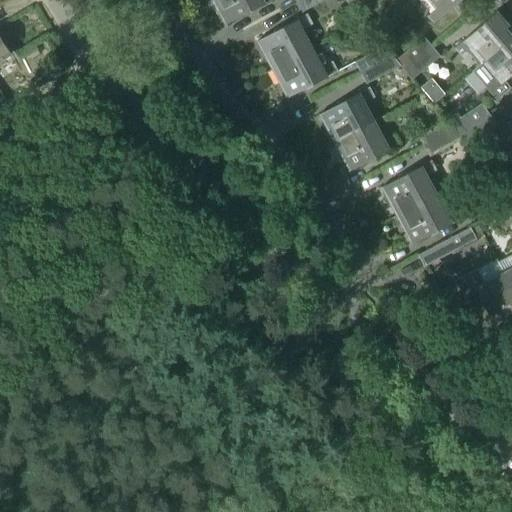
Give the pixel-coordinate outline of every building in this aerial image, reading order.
[(211,0),(224,24),(259,6),(260,7),(272,0),(211,0)] [(302,12),(324,0),(298,0),(296,1),(302,12)] [(353,10),(364,0),(346,0),(345,1),(353,10)] [(433,24),(460,0),(427,0),(436,9),(426,17),(433,24)] [(481,63),(511,36),(511,28),(498,11),(453,49),(459,56),(468,48),(481,63)] [(271,70),(311,48),(301,30),(312,24),(307,14),(292,22),(293,23),(257,42),(271,70)] [(491,93),(511,74),(511,36),(481,63),(494,78),(485,86),(491,93)] [(403,70),(431,47),(423,37),(396,61),(400,66),(403,70)] [(0,61),(10,55),(0,38),(0,61)] [(361,73),(392,56),(384,47),(355,62),(361,73)] [(411,79),(439,56),(431,47),(403,70),(411,79)] [(321,67),(311,48),(271,70),(286,98),(321,79),(322,80),(338,72),(332,61),(321,67)] [(366,84),(400,66),(396,61),(392,56),(361,73),(366,84)] [(333,143),(374,121),(364,103),(375,97),(369,87),(354,96),(319,116),(333,143)] [(457,113),(448,119),(452,126),(455,129),(460,135),(489,114),(482,104),(461,118),(457,113)] [(466,145),(496,124),(489,114),(460,135),(463,139),(466,145)] [(424,146),(455,129),(452,126),(448,119),(418,135),(424,146)] [(384,140),(374,121),(333,143),(348,171),(385,152),(385,153),(400,145),(395,134),(384,140)] [(463,139),(460,135),(455,129),(424,146),(430,157),(463,139)] [(396,216),(437,195),(427,176),(437,171),(431,160),(416,168),(417,169),(381,188),(396,216)] [(486,219),(507,208),(511,205),(511,192),(481,209),(486,219)] [(447,213),(437,195),(396,216),(411,244),(446,225),(447,226),(477,210),(470,198),(455,206),(456,208),(447,213)] [(425,267),(457,250),(477,239),(471,228),(419,255),(425,267)] [(511,288),(511,254),(498,262),(503,272),(511,288)] [(511,319),(511,288),(503,272),(485,282),(477,269),(454,281),(467,298),(478,292),(497,328),(511,319)]
